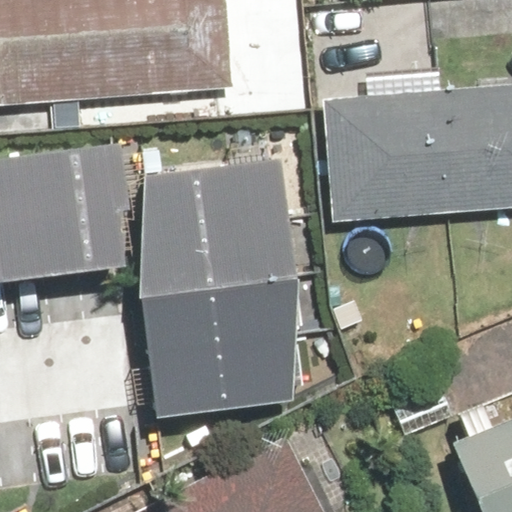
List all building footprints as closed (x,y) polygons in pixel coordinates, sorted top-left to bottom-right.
[(0,0),(0,99),(240,78),(232,0),(0,0)] [(398,6),(331,10),(334,53),(401,49),(398,6)] [(327,95),(335,215),(511,203),(511,86),(414,93),(412,65),(382,66),(383,92),(327,95)] [(0,261),(126,249),(115,138),(0,149),(0,261)] [(138,289),(154,395),(289,390),(297,269),(281,148),(150,162),(138,289)] [(386,402),(401,436),(461,409),(446,375),(386,402)] [(511,511),(511,415),(463,435),(493,511),(511,511)] [(330,511),(288,429),(131,511),(330,511)]
